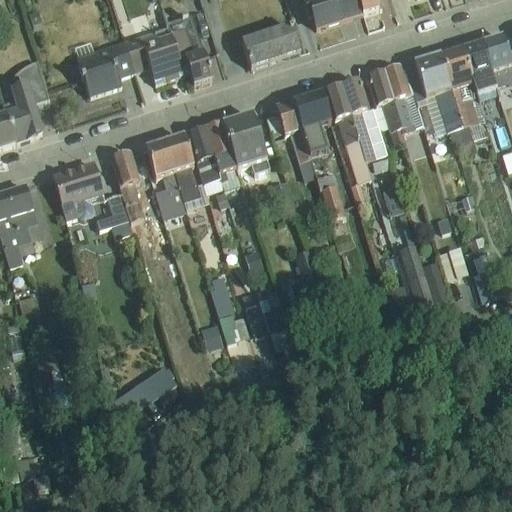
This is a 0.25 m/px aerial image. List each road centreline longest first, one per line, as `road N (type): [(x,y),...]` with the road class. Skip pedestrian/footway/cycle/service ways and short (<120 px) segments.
road 1 (tertiary): [(511,13),(0,174)]
road 2 (track): [(56,511),(296,367),(511,327)]
